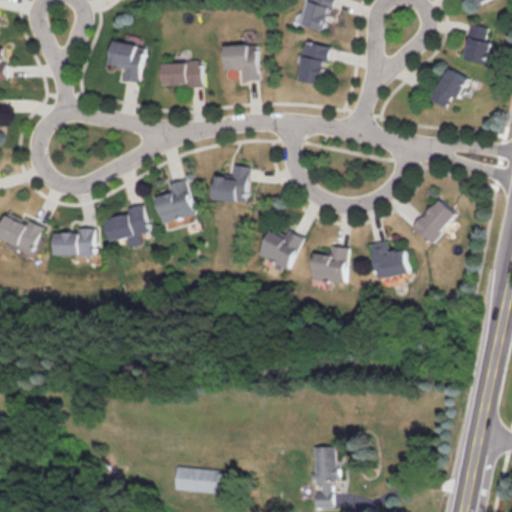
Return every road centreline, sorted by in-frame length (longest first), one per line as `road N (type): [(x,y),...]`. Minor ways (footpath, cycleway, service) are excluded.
road 1 (residential): [(168,133),(293,121),(511,164)]
road 2 (residential): [(168,133),(80,185),(51,177),(36,146),(40,129),(66,113),(168,133)]
road 3 (residential): [(361,133),(380,74),(377,31),(386,2),(431,10),(432,27),(380,74)]
road 4 (residential): [(412,144),(398,183),(379,199),(331,201),(300,175),(293,121)]
road 5 (secondary): [(511,255),(476,433)]
